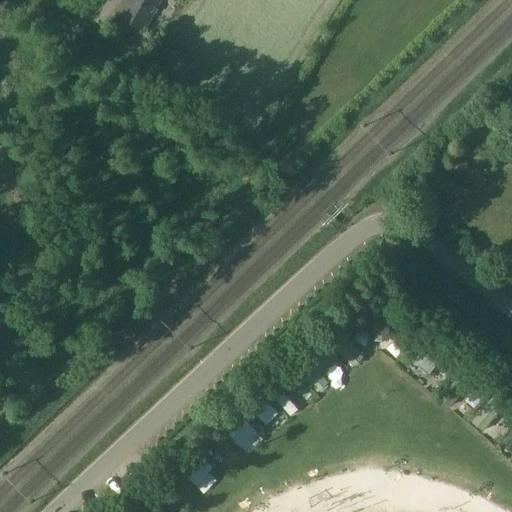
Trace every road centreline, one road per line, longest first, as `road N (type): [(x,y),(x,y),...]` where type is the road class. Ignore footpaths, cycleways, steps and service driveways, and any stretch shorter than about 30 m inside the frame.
road 1 (unclassified): [(511,311),(417,233),(393,224),(362,229),(52,511)]
road 2 (track): [(79,19),(256,138)]
